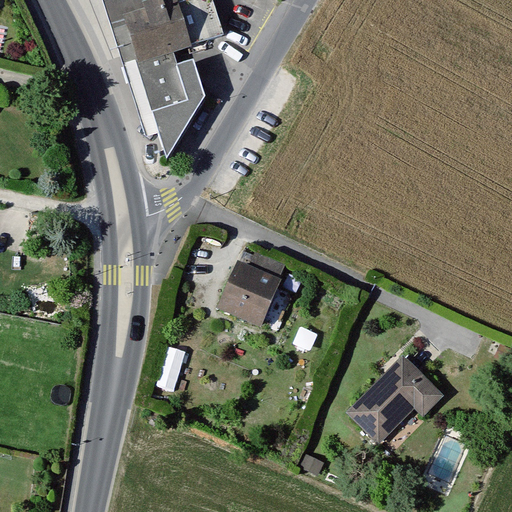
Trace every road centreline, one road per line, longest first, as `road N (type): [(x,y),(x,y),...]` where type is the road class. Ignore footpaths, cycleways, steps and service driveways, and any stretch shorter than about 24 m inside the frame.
road 1 (residential): [(122,220),(153,215),(193,189),(307,0)]
road 2 (secondary): [(89,511),(124,322),(122,220)]
road 3 (secondary): [(122,220),(101,122),(50,0)]
